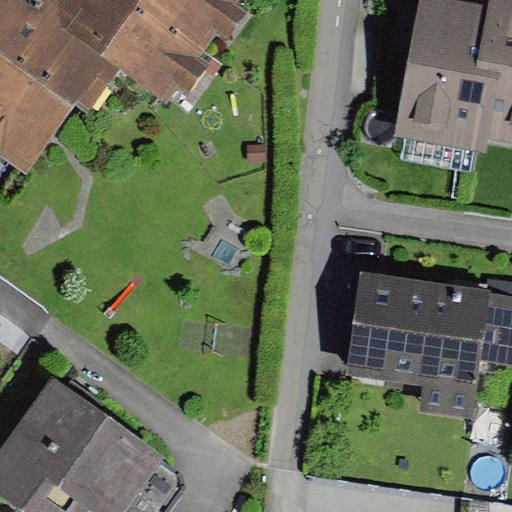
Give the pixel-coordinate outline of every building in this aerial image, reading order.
[(42,0),(0,0),(0,152),(29,172),(115,49),(42,0)] [(42,0),(115,49),(174,96),(243,0),(42,0)] [(502,12),(435,0),(420,0),(396,141),(476,155),(478,142),(502,12)] [(511,0),(503,0),(502,12),(478,142),(511,148),(511,0)] [(511,297),(361,273),(344,377),(424,390),(421,411),(472,420),(481,363),(511,368),(511,297)] [(165,460),(54,381),(0,456),(0,498),(19,511),(168,511),(183,490),(177,476),(160,466),(165,460)]
